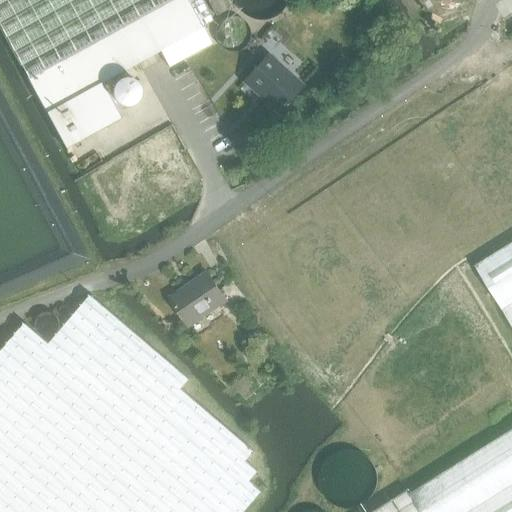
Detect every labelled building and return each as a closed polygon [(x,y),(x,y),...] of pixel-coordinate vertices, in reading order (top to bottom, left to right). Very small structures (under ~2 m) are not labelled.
[(0,0),(0,27),(29,80),(174,0),(0,0)] [(212,20),(200,0),(174,0),(29,80),(64,146),(118,116),(99,81),(159,49),(167,65),(210,43),(200,27),(212,20)] [(221,0),(206,0),(216,16),(227,10),(221,0)] [(243,0),(245,4),(248,7),(252,10),(256,12),(260,14),(265,14),(270,14),(274,13),(279,11),(282,8),(286,4),(288,0),(287,0),(243,0)] [(276,111),(300,85),(267,55),(243,81),(276,111)] [(163,201),(199,178),(181,149),(141,174),(144,179),(139,183),(146,195),(156,189),(163,201)] [(511,511),(511,245),(478,267),(511,322),(511,429),(417,490),(431,511),(511,511)] [(188,326),(226,301),(206,272),(193,281),(195,284),(171,300),(188,326)] [(0,511),(250,511),(262,498),(250,487),(258,478),(246,467),(254,457),(181,393),(190,383),(93,297),(50,345),(26,324),(0,353),(0,511)] [(248,373),(233,385),(246,403),(249,407),(251,409),(262,401),(258,397),(258,396),(252,389),(258,385),(248,373)] [(431,511),(417,490),(409,496),(407,493),(376,511),(431,511)]
